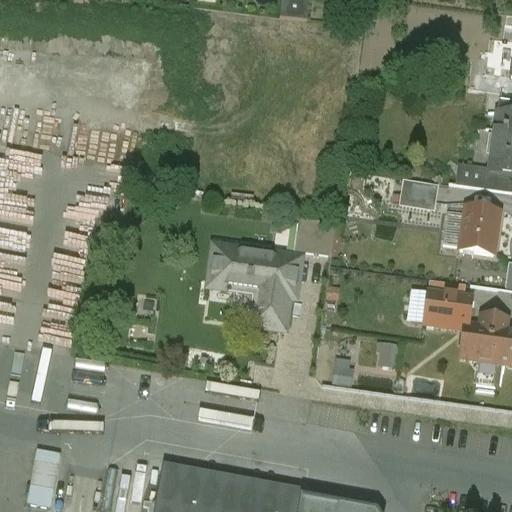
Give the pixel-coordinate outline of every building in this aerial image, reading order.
[(307,0),(280,0),(279,19),(306,22),(307,0)] [(502,76),(468,71),(467,91),(500,95),(502,76)] [(511,106),(499,105),(499,116),(494,115),(488,174),(511,177),(511,106)] [(35,213),(46,157),(1,148),(0,150),(0,190),(9,192),(6,207),(35,213)] [(511,177),(488,174),(486,192),(511,195),(511,177)] [(423,194),(392,190),(390,205),(421,209),(423,194)] [(499,215),(465,210),(459,254),(493,258),(499,215)] [(339,227),(304,221),(299,255),(334,260),(339,227)] [(0,357),(1,357),(4,343),(14,345),(23,286),(13,285),(16,263),(29,265),(33,242),(0,237),(0,233),(1,226),(0,226),(0,357)] [(301,263),(212,248),(206,290),(254,297),(249,328),(283,334),(287,302),(296,303),(301,263)] [(472,303),(428,297),(424,328),(464,334),(464,329),(468,329),(472,303)] [(468,329),(464,329),(464,334),(460,361),(474,363),(474,364),(511,369),(511,335),(506,335),(507,323),(481,319),(480,331),(468,329)] [(396,369),(399,347),(381,344),(378,367),(396,369)] [(337,362),(336,388),(353,389),(354,362),(337,362)] [(29,507),(52,511),(64,457),(40,452),(29,507)] [(154,475),(147,511),(155,511),(162,477),(154,475)] [(298,511),(300,502),(162,476),(162,477),(155,511),(298,511)] [(361,511),(301,501),(300,502),(298,511),(361,511)]
